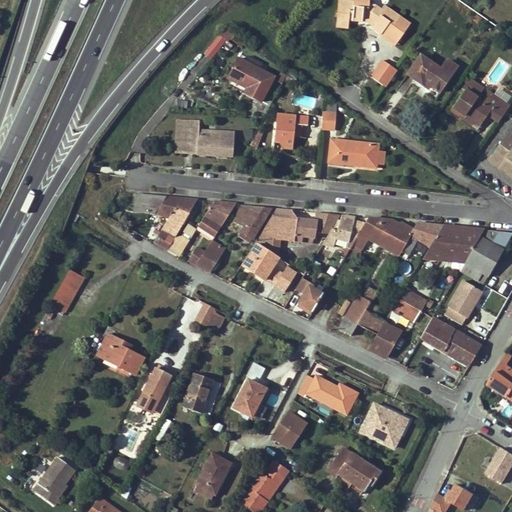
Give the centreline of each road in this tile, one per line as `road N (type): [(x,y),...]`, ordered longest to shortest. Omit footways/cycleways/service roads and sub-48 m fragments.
road 1 (residential): [(511,215),(128,172)]
road 2 (residential): [(134,240),(462,405)]
road 3 (motorway): [(0,267),(92,127),(206,0)]
road 4 (motorway): [(0,247),(114,0)]
road 5 (residential): [(511,215),(341,92)]
road 6 (motorway): [(78,0),(0,167)]
road 7 (motorway): [(34,0),(0,116)]
